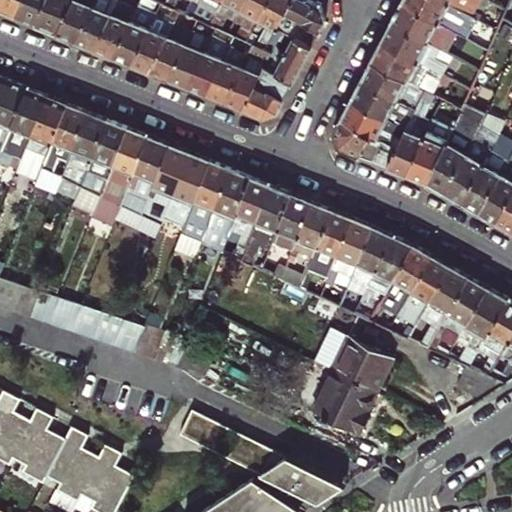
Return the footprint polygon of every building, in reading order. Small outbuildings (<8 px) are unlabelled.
[(0,0),(0,10),(13,16),(19,0),(0,0)] [(19,0),(13,16),(35,25),(46,0),(19,0)] [(57,33),(73,0),(46,0),(35,25),(57,33)] [(73,0),(57,33),(75,41),(96,0),(73,0)] [(96,0),(75,41),(93,48),(118,0),(96,0)] [(130,20),(136,8),(118,0),(93,48),(111,55),(130,20)] [(176,3),(170,0),(154,0),(161,3),(173,8),(175,4),(176,3)] [(192,16),(200,0),(188,0),(182,12),(191,16),(192,16)] [(215,15),(217,10),(222,0),(200,0),(192,16),(198,19),(210,24),(213,19),(215,15)] [(236,20),(241,11),(246,0),(222,0),(217,10),(215,15),(213,19),(210,24),(216,27),(220,29),(227,15),(236,20)] [(246,0),(241,11),(236,20),(245,25),(238,37),(247,41),(255,25),(258,20),(268,0),(246,0)] [(277,28),(291,0),(268,0),(258,20),(267,25),(256,44),(266,49),(273,34),(277,28)] [(321,6),(309,0),(291,0),(277,28),(284,32),(291,36),(300,20),(309,25),(301,41),(311,46),(325,20),(321,6)] [(473,15),(443,0),(402,0),(401,2),(445,25),(449,27),(456,14),(464,18),(470,21),(473,15)] [(443,0),(473,15),(475,10),(463,4),(464,0),(443,0)] [(503,18),(511,23),(511,0),(510,0),(507,9),(503,18)] [(441,32),(445,25),(401,2),(390,22),(446,51),(453,38),(441,32)] [(177,10),(173,8),(161,3),(157,10),(176,18),(179,11),(177,10)] [(167,78),(186,42),(179,39),(191,16),(182,12),(179,11),(176,18),(173,23),(148,70),(167,78)] [(457,31),(464,18),(456,14),(449,27),(457,31)] [(130,63),(153,18),(145,15),(140,25),(130,20),(111,55),(130,63)] [(130,63),(148,70),(173,23),(155,16),(153,18),(130,63)] [(193,28),(205,33),(210,24),(198,19),(193,28)] [(390,22),(380,41),(442,74),(452,55),(446,51),(390,22)] [(205,33),(211,36),(216,27),(210,24),(205,33)] [(498,29),(490,24),(479,43),(488,48),(498,29)] [(205,93),(234,35),(229,33),(220,29),(216,27),(211,36),(205,49),(186,85),(205,93)] [(273,52),(284,32),(277,28),(273,34),(266,49),(273,52)] [(205,93),(224,100),(254,43),(247,41),(238,37),(234,35),(205,93)] [(273,52),(265,67),(292,82),(311,46),(301,41),(294,37),(283,58),(273,52)] [(425,72),(439,79),(442,74),(380,41),(370,60),(405,79),(419,86),(425,72)] [(186,85),(205,49),(186,42),(167,78),(186,85)] [(242,108),(265,67),(273,52),(266,49),(256,44),(254,43),(224,100),(242,108)] [(370,60),(360,80),(413,108),(416,101),(398,92),(405,79),(370,60)] [(277,110),(292,82),(265,67),(242,108),(262,115),(277,110)] [(432,93),(439,79),(425,72),(419,86),(423,88),(432,93)] [(27,86),(7,78),(0,94),(0,126),(9,131),(27,86)] [(413,108),(360,80),(350,98),(404,127),(413,108)] [(469,89),(462,85),(453,104),(461,108),(463,102),(469,89)] [(31,134),(47,95),(27,86),(9,131),(2,149),(8,151),(9,149),(16,152),(17,148),(25,151),(31,134)] [(42,165),(52,140),(67,102),(47,95),(31,134),(44,139),(36,159),(40,161),(38,165),(42,166),(42,165)] [(441,97),(430,121),(406,173),(426,181),(461,108),(453,104),(441,97)] [(391,133),(400,137),(404,127),(350,98),(340,118),(374,136),(386,142),(391,133)] [(404,127),(400,137),(387,165),(406,173),(430,121),(421,117),(428,104),(417,99),(416,101),(413,108),(404,127)] [(67,102),(52,140),(72,148),(87,110),(67,102)] [(472,107),(463,102),(461,108),(426,181),(443,191),(466,150),(457,145),(471,117),(469,115),(472,107)] [(107,118),(87,110),(72,148),(66,163),(81,168),(77,176),(83,178),(107,118)] [(101,193),(127,127),(107,118),(83,178),(81,183),(101,193)] [(387,165),(400,137),(391,133),(386,142),(374,136),(340,118),(333,130),(339,146),(387,165)] [(481,124),(473,139),(480,143),(489,128),(481,124)] [(0,148),(2,149),(9,131),(0,126),(0,148)] [(101,193),(121,202),(148,135),(127,127),(101,193)] [(473,139),(466,150),(443,191),(460,201),(497,135),(498,134),(489,128),(480,143),(473,139)] [(44,139),(31,134),(25,151),(22,157),(38,165),(40,161),(36,159),(44,139)] [(147,199),(169,143),(148,135),(121,202),(126,204),(131,193),(147,199)] [(511,149),(511,144),(497,135),(460,201),(477,210),(511,149)] [(66,163),(72,148),(52,140),(42,165),(62,174),(64,168),(56,165),(58,160),(66,164),(66,163)] [(147,199),(168,207),(190,152),(169,143),(147,199)] [(511,190),(511,149),(477,210),(495,220),(511,190)] [(193,202),(210,160),(190,152),(168,207),(163,221),(172,225),(177,215),(184,198),(193,202)] [(197,217),(209,222),(231,168),(210,160),(193,202),(186,219),(182,230),(190,234),(197,217)] [(64,168),(62,174),(81,183),(83,178),(77,176),(81,168),(66,163),(66,164),(64,168)] [(230,230),(251,176),(231,168),(209,222),(202,240),(222,249),(226,239),(230,230)] [(271,184),(251,176),(230,230),(242,235),(238,243),(246,246),(271,184)] [(273,241),(292,192),(271,184),(246,246),(244,253),(242,258),(252,263),(260,243),(269,247),(273,241)] [(511,190),(495,220),(511,230),(511,190)] [(288,259),(293,248),(311,200),(292,192),(273,241),(285,246),(274,273),(281,277),(285,266),(288,259)] [(106,209),(117,213),(121,202),(101,193),(93,213),(103,216),(106,209)] [(131,193),(126,204),(142,212),(147,199),(131,193)] [(186,219),(193,202),(184,198),(177,215),(186,219)] [(311,200),(293,248),(288,259),(296,261),(300,250),(312,255),(331,208),(311,200)] [(319,262),(332,268),(352,216),(331,208),(312,255),(305,274),(301,286),(311,290),(316,278),(313,277),(319,262)] [(352,216),(332,268),(326,282),(333,285),(339,270),(353,275),(373,225),(352,216)] [(197,217),(190,234),(202,240),(209,222),(197,217)] [(393,234),(373,225),(353,275),(341,304),(349,308),(353,298),(355,294),(359,280),(370,285),(393,234)] [(242,235),(230,230),(226,239),(238,243),(242,235)] [(381,302),(386,293),(414,244),(393,234),(370,285),(357,312),(372,318),(381,302)] [(399,313),(432,254),(414,244),(386,293),(398,299),(393,309),(399,313)] [(236,250),(234,254),(242,258),(244,253),(236,250)] [(411,307),(423,313),(451,265),(432,254),(399,313),(405,316),(411,307)] [(435,333),(468,275),(451,265),(423,313),(434,320),(429,330),(435,333)] [(305,274),(285,266),(281,277),(301,286),(305,274)] [(0,305),(8,308),(20,280),(0,273),(0,305)] [(447,327),(459,334),(487,285),(468,275),(435,333),(428,345),(435,348),(441,337),(447,327)] [(8,308),(28,315),(39,287),(20,280),(8,308)] [(508,297),(487,285),(459,334),(473,343),(479,346),(482,342),(508,297)] [(39,287),(28,315),(50,322),(61,294),(39,287)] [(391,308),(383,324),(391,327),(399,313),(393,309),(398,299),(386,293),(381,302),(391,308)] [(50,322),(71,329),(82,301),(61,294),(50,322)] [(482,342),(501,353),(511,332),(511,299),(508,297),(482,342)] [(93,336),(104,308),(82,301),(71,329),(93,336)] [(411,307),(405,316),(417,323),(423,313),(411,307)] [(93,336),(114,343),(125,315),(104,308),(93,336)] [(397,330),(405,316),(399,313),(391,327),(397,330)] [(434,320),(423,313),(417,323),(429,330),(434,320)] [(134,350),(145,322),(125,315),(114,343),(134,350)] [(134,350),(156,357),(167,329),(145,322),(134,350)] [(441,337),(454,344),(459,334),(447,327),(441,337)] [(167,329),(156,357),(175,364),(186,339),(187,336),(167,329)] [(511,355),(511,332),(501,353),(497,359),(489,373),(498,377),(502,370),(510,356),(511,355)] [(353,334),(336,368),(381,390),(397,355),(353,334)] [(214,352),(186,339),(175,364),(202,377),(214,352)] [(478,348),(490,355),(497,359),(501,353),(482,342),(479,346),(478,348)] [(469,364),(478,348),(479,346),(473,343),(465,356),(451,349),(448,354),(469,364)] [(490,355),(482,369),(489,373),(497,359),(490,355)] [(511,355),(510,356),(502,370),(511,375),(511,355)] [(381,390),(336,368),(316,408),(365,432),(376,410),(373,407),(381,390)] [(47,475),(65,439),(47,430),(54,416),(41,410),(35,421),(15,411),(22,398),(5,390),(0,400),(0,458),(14,465),(18,458),(31,464),(27,471),(44,479),(47,475)] [(183,433),(321,500),(349,485),(195,409),(183,433)] [(106,511),(114,511),(133,474),(114,465),(121,451),(107,444),(101,455),(82,445),(88,433),(71,424),(65,439),(47,475),(60,482),(57,488),(80,500),(84,493),(97,499),(94,506),(106,511)] [(304,511),(308,510),(257,477),(201,511),(304,511)]
